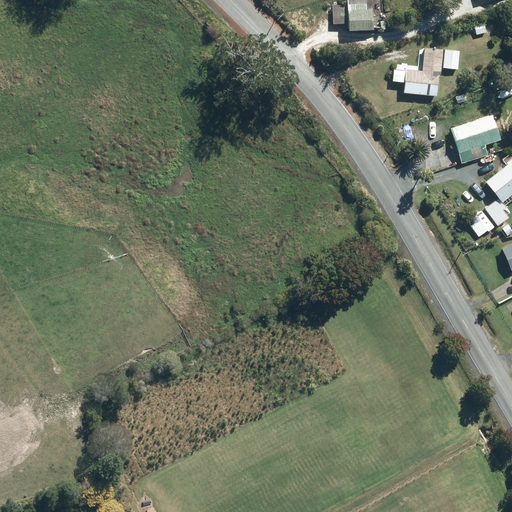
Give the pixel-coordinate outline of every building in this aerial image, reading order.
[(344,0),(345,6),(331,6),(332,24),(343,24),(343,31),(372,31),(370,0),(344,0)] [(482,22),(472,25),(474,35),(484,33),(482,22)] [(400,94),(433,97),(434,85),(437,85),(440,51),(422,49),(420,72),(403,70),(403,72),(391,71),(390,82),(401,83),(400,94)] [(443,50),(441,68),(456,70),(458,51),(443,50)] [(486,155),(483,145),(498,139),(490,115),(450,128),(462,163),(486,155)] [(495,198),(483,208),(496,225),(507,216),(500,208),(504,206),(500,200),(511,190),(511,155),(503,162),(504,163),(482,181),(495,198)] [(506,225),(500,229),(505,237),(511,233),(506,225)] [(511,243),(501,249),(509,270),(511,269),(511,243)]
